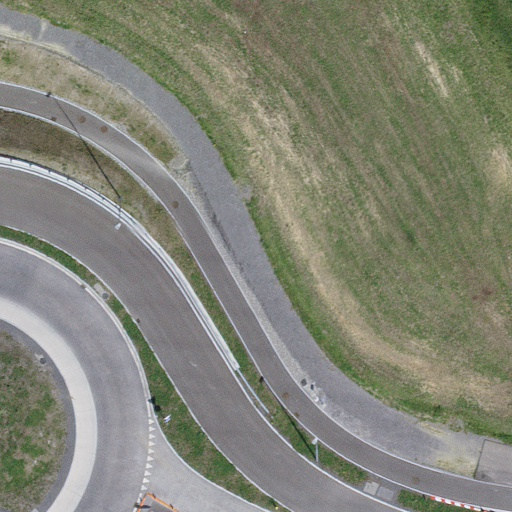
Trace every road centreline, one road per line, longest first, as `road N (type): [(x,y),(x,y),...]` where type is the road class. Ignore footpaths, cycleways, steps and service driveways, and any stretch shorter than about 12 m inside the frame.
road 1 (track): [(0,17),(122,66),(184,125),(292,344),(333,393),(417,438),(511,462)]
road 2 (primary): [(357,511),(300,482),(252,442),(161,299),(116,248),(54,203),(0,193)]
road 3 (secondary): [(120,439),(114,387),(91,339),(55,301),(0,273)]
road 4 (primary): [(227,511),(120,439)]
